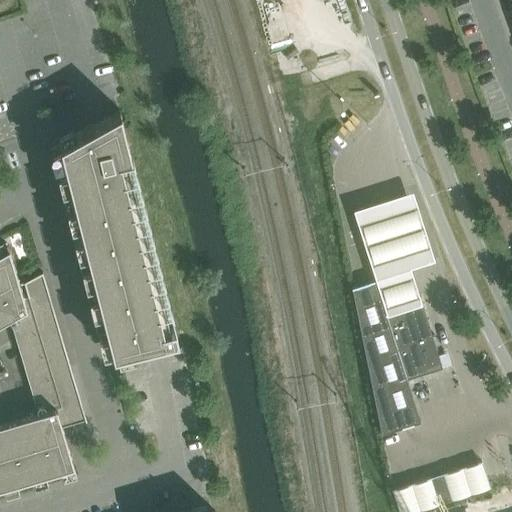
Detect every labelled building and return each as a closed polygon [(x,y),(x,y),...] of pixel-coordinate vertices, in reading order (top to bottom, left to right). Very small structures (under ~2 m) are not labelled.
[(177,337),(119,109),(59,142),(113,353),(177,337)] [(375,280),(385,310),(420,299),(411,268),(432,261),(408,189),(351,208),(375,280)] [(43,271),(24,281),(29,296),(24,297),(9,244),(0,248),(0,487),(74,466),(62,425),(85,419),(86,424),(88,424),(43,271)] [(352,287),(381,433),(401,427),(420,421),(407,378),(442,367),(420,299),(404,304),(385,310),(375,280),(364,283),(352,287)] [(482,460),(393,488),(392,489),(399,511),(411,511),(491,487),(488,477),(482,460)]
